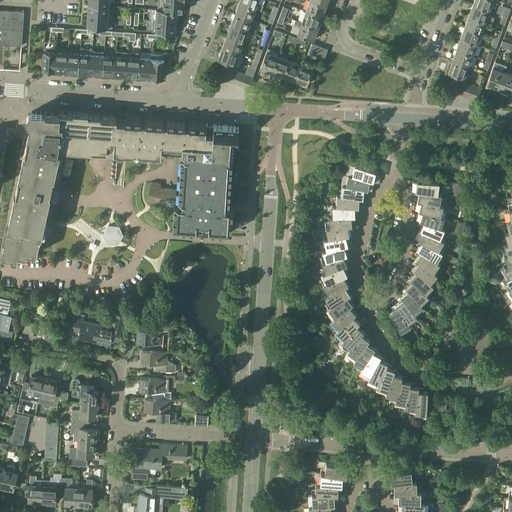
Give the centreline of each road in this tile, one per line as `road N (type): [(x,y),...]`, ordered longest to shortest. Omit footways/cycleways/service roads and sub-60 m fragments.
road 1 (tertiary): [(253,438),(277,109)]
road 2 (residential): [(178,102),(0,89)]
road 3 (residential): [(115,429),(116,366),(28,340)]
road 4 (residential): [(366,309),(396,278),(406,253),(409,224),(392,175)]
road 5 (residential): [(366,309),(358,269),(363,218),(392,175)]
road 6 (residential): [(511,454),(369,446)]
road 7 (residential): [(253,438),(115,429)]
road 8 (tertiary): [(277,109),(404,117)]
road 9 (residential): [(350,0),(345,44),(422,72)]
